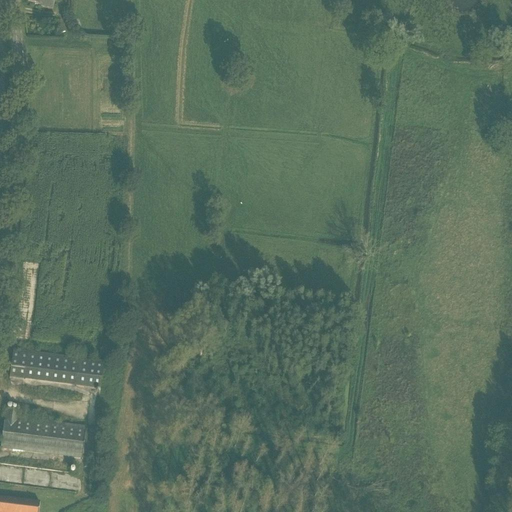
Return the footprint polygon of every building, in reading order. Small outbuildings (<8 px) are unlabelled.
[(24,0),(24,3),(52,10),(55,0),(24,0)] [(65,32),(61,22),(54,24),(58,35),(65,32)] [(9,379),(19,380),(101,391),(104,363),(13,351),(9,379)] [(20,419),(20,412),(6,410),(6,411),(5,422),(4,422),(0,450),(1,450),(81,461),(86,427),(20,419)] [(0,511),(38,511),(39,504),(0,498),(0,511)]
